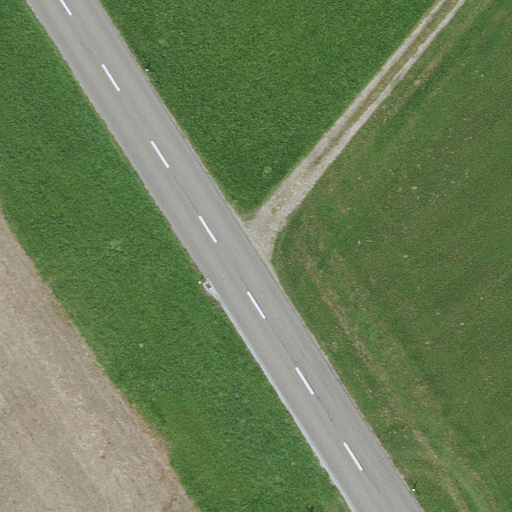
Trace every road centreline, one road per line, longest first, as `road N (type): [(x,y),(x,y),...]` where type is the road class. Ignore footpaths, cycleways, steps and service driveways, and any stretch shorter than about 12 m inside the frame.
road 1 (tertiary): [(389,511),(61,0)]
road 2 (track): [(234,270),(459,0)]
